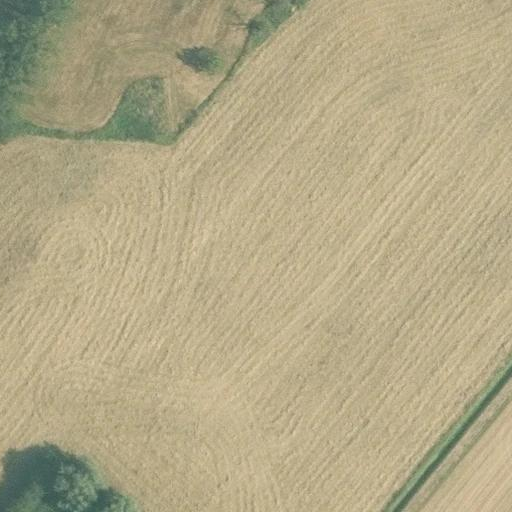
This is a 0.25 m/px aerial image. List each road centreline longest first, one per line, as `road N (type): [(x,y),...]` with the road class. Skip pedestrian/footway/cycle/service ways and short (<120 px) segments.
road 1 (motorway): [(323,0),(78,511)]
road 2 (motorway): [(142,511),(248,303),(380,0)]
